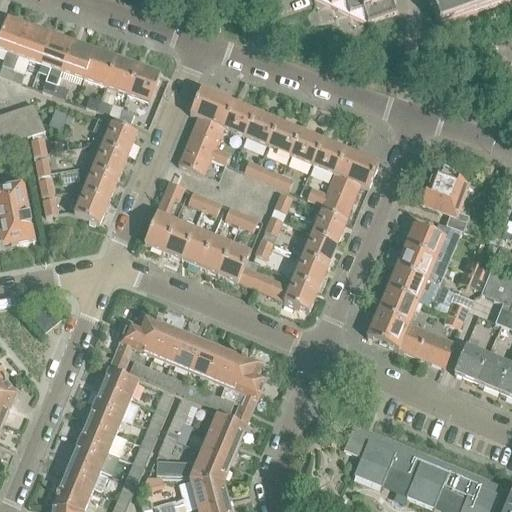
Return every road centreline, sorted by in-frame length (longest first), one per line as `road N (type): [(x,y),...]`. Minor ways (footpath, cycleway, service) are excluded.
road 1 (residential): [(110,269),(8,511)]
road 2 (residential): [(322,353),(414,119)]
road 3 (residential): [(202,47),(110,269)]
road 4 (residential): [(110,269),(322,353)]
road 5 (residential): [(414,119),(202,47)]
road 6 (residential): [(511,432),(322,353)]
road 7 (residential): [(273,511),(267,489),(322,353)]
road 8 (residential): [(202,47),(62,0)]
